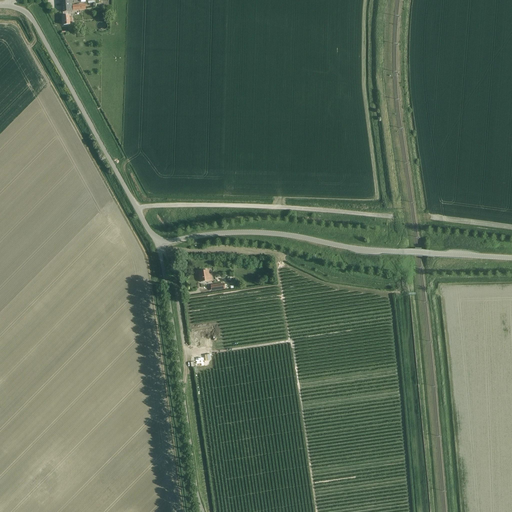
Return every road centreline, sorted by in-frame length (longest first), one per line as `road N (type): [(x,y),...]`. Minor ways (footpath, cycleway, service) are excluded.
road 1 (unclassified): [(511,257),(242,232),(158,242)]
road 2 (unclassified): [(135,209),(278,206),(393,216)]
road 3 (unclassified): [(135,209),(28,15),(4,6)]
road 4 (unclassified): [(181,389),(176,295),(159,249)]
road 5 (unclassified): [(181,389),(159,249)]
road 6 (unclassified): [(199,511),(181,389)]
